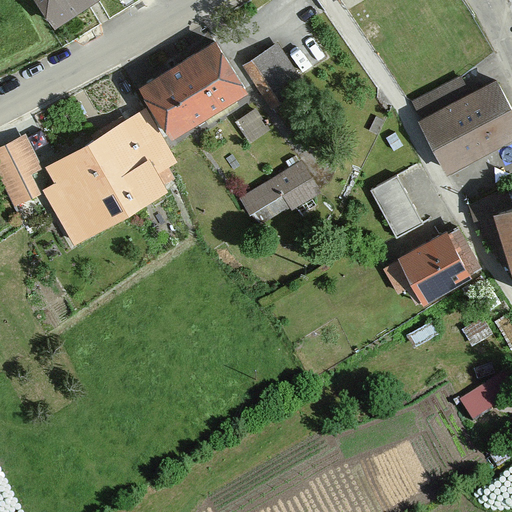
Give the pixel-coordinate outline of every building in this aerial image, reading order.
[(42,0),(55,19),(85,0),(42,0)] [(243,86),(215,41),(145,84),(173,130),(243,86)] [(303,83),(277,44),(247,64),(273,103),(303,83)] [(511,112),(493,76),(416,116),(447,174),(511,139),(511,112)] [(173,159),(145,112),(50,167),(59,183),(49,188),(76,234),(167,181),(159,166),(173,159)] [(39,165),(24,135),(0,147),(0,170),(14,200),(36,189),(27,171),(39,165)] [(317,191),(300,163),(246,197),(263,224),(317,191)] [(373,186),(401,233),(427,218),(399,171),(373,186)] [(511,206),(496,212),(511,265),(511,206)] [(400,256),(425,303),(482,273),(458,226),(400,256)] [(463,399),(479,421),(509,399),(493,377),(463,399)]
